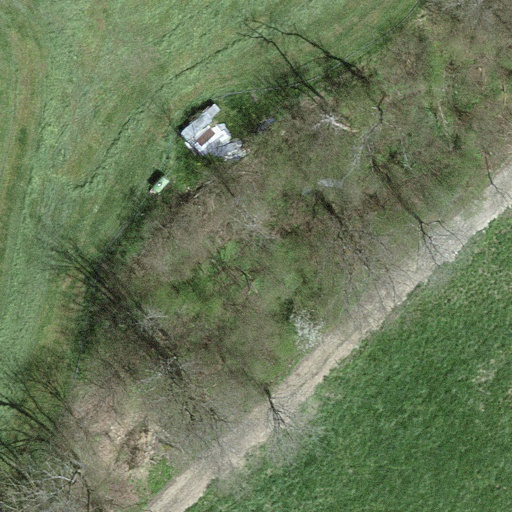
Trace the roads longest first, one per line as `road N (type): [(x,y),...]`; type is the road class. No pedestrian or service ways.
road 1 (track): [(511,157),(167,511)]
road 2 (track): [(0,261),(28,84),(23,31),(0,9)]
